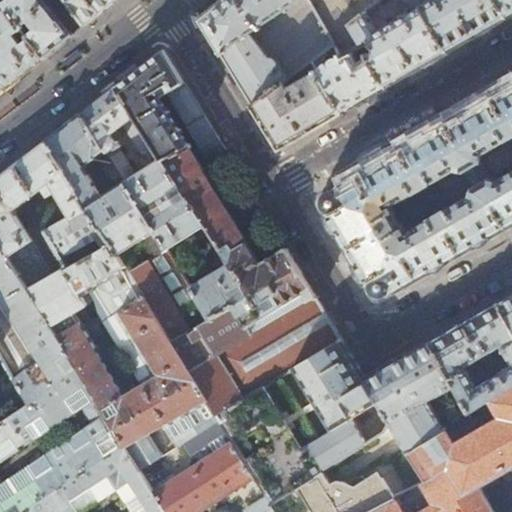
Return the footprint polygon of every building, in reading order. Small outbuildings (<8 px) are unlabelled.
[(4,0),(8,5),(45,56),(64,41),(72,34),(45,0),(4,0)] [(67,0),(84,24),(107,7),(115,0),(67,0)] [(270,57),(268,58),(252,37),(261,32),(257,27),(296,0),(225,0),(201,19),(210,33),(223,54),(254,104),(284,82),(288,78),(276,58),(273,57),(270,57)] [(309,0),(334,44),(341,56),(343,58),(363,47),(366,45),(353,22),(366,12),(379,0),(309,0)] [(448,51),(418,0),(403,0),(410,13),(378,32),(366,12),(353,22),(366,45),(363,47),(387,86),(420,68),(448,51)] [(496,0),(418,0),(448,51),(479,33),(507,17),(496,0)] [(511,0),(496,0),(507,17),(511,14),(511,0)] [(0,80),(5,88),(11,83),(37,62),(45,56),(8,5),(0,10),(0,80)] [(343,58),(341,56),(328,63),(322,52),(312,61),(316,67),(317,69),(342,112),(361,101),(387,86),(363,47),(343,58)] [(306,303),(316,297),(294,260),(287,248),(260,267),(251,252),(189,145),(159,96),(166,91),(209,160),(215,156),(220,165),(225,162),(228,167),(234,163),(226,151),(227,150),(185,82),(165,49),(145,64),(118,85),(181,188),(187,198),(205,225),(229,263),(249,295),(233,305),(245,325),(301,293),(306,303)] [(342,112),(317,69),(316,67),(314,69),(314,70),(313,71),(314,72),(287,88),(284,82),(254,104),(268,128),(280,148),(305,133),(342,112)] [(321,202),(346,247),(375,297),(377,298),(379,299),(381,299),(384,298),(458,256),(511,224),(511,83),(501,90),(449,120),(397,150),(342,182),(322,193),(321,196),(320,199),(321,202)] [(167,249),(205,225),(187,198),(176,205),(170,194),(181,188),(118,85),(102,98),(82,113),(105,149),(124,180),(125,182),(156,231),(167,249)] [(89,207),(111,243),(118,255),(144,238),(156,257),(167,249),(156,231),(125,182),(124,180),(105,149),(82,113),(68,124),(47,140),(70,176),(89,207)] [(184,442),(192,455),(229,434),(217,414),(172,342),(143,295),(129,273),(126,267),(118,255),(111,243),(89,207),(70,176),(47,140),(2,175),(0,176),(0,240),(1,243),(9,255),(29,289),(51,325),(76,366),(124,444),(140,470),(162,456),(160,453),(159,452),(148,434),(164,425),(176,447),(184,442)] [(0,354),(16,379),(29,402),(76,366),(51,325),(29,289),(9,255),(1,243),(0,240),(0,354)] [(172,258),(167,249),(156,257),(129,273),(143,295),(172,342),(210,319),(190,287),(185,279),(172,258)] [(180,253),(172,258),(185,279),(193,274),(180,253)] [(229,263),(190,287),(210,319),(233,305),(249,295),(229,263)] [(233,305),(210,319),(172,342),(217,414),(343,339),(342,338),(316,297),(306,303),(301,293),(245,325),(233,305)] [(511,293),(499,301),(511,323),(511,293)] [(511,385),(511,384),(511,323),(499,301),(463,322),(430,341),(455,383),(471,411),(511,385)] [(357,362),(343,339),(217,414),(229,434),(233,441),(257,478),(273,504),(323,471),(383,433),(390,421),(365,378),(366,378),(357,362)] [(391,363),(366,378),(365,378),(390,421),(408,451),(410,451),(446,427),(432,400),(432,398),(455,383),(430,341),(391,363)] [(0,511),(22,511),(124,444),(76,366),(29,402),(0,421),(0,461),(19,449),(18,446),(32,437),(34,439),(82,407),(93,423),(0,484),(0,511)] [(233,441),(153,491),(165,511),(278,511),(273,504),(257,478),(233,441)] [(165,511),(153,491),(140,470),(124,444),(22,511),(76,511),(77,511),(84,511),(119,489),(132,511),(165,511)] [(323,471),(273,504),(278,511),(367,511),(393,498),(377,472),(354,487),(343,482),(340,482),(335,481),(333,482),(332,483),(323,471)]
